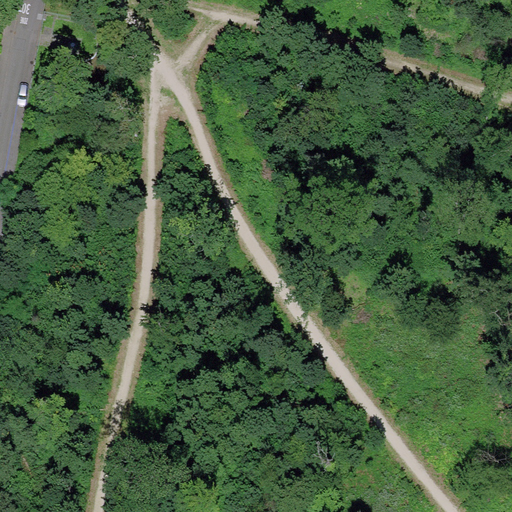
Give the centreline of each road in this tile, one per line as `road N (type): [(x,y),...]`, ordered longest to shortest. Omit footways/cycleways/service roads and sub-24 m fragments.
road 1 (track): [(451,511),(302,339),(168,73)]
road 2 (track): [(92,511),(146,262),(156,87),(168,73)]
road 3 (track): [(168,73),(219,14),(511,100)]
road 4 (residential): [(30,0),(0,154)]
